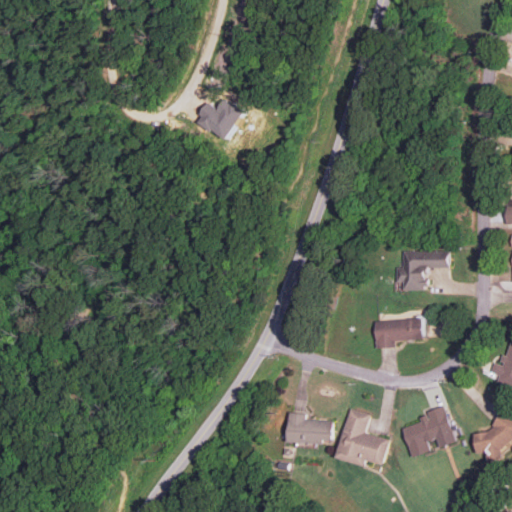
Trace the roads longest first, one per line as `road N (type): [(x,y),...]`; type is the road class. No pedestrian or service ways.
road 1 (residential): [(223,0),(217,37),(191,93),(170,114),(146,118),(125,101),(115,0),(503,17),(488,62),(483,136),(487,280),(466,352),(447,369),(395,379),(270,337)]
road 2 (residential): [(386,0),(270,337),(146,511)]
